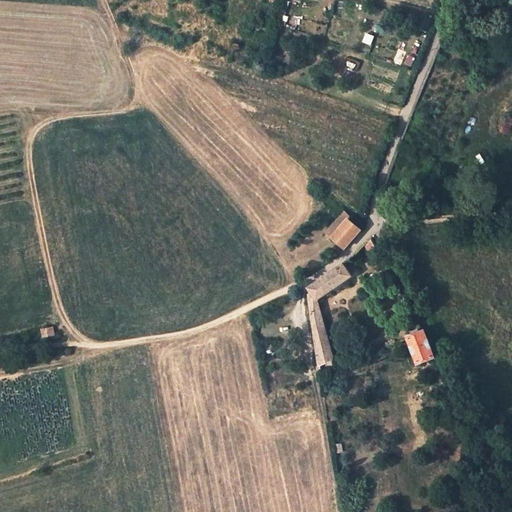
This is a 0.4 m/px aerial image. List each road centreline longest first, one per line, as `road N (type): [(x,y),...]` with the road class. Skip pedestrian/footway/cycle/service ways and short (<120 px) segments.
road 1 (track): [(0,354),(194,330),(340,261)]
road 2 (unclassified): [(340,261),(373,225),(375,197),(452,0)]
road 3 (track): [(373,225),(511,211)]
